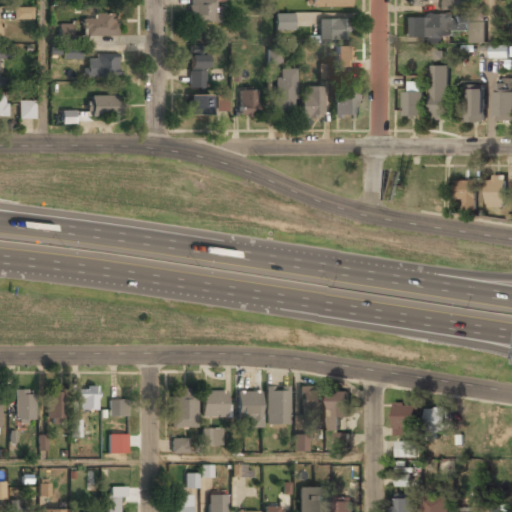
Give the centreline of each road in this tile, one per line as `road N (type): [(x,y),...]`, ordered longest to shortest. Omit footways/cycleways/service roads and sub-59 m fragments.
road 1 (secondary): [(0,353),(274,361),(511,394)]
road 2 (secondary): [(511,232),(331,199),(151,144)]
road 3 (residential): [(511,147),(151,144)]
road 4 (motorway): [(244,293),(271,312),(511,350)]
road 5 (motorway): [(244,293),(511,332)]
road 6 (motorway): [(250,255),(229,239),(0,207)]
road 7 (motorway): [(250,255),(0,222)]
road 8 (motorway): [(24,261),(244,293)]
road 9 (residential): [(150,355),(148,511)]
road 10 (secondary): [(151,144),(0,141)]
road 11 (residential): [(377,0),(374,145)]
road 12 (residential): [(153,0),(151,144)]
road 13 (motorway): [(388,277),(250,255)]
road 14 (residential): [(375,372),(372,511)]
road 15 (motorway): [(511,292),(388,277)]
road 16 (motorway): [(511,277),(436,270),(388,277)]
